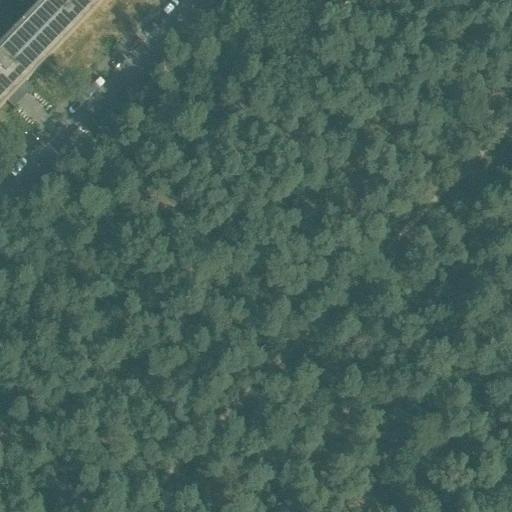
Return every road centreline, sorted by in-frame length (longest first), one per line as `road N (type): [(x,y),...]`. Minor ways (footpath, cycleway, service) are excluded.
road 1 (unknown): [(0,346),(331,0)]
road 2 (tertiary): [(0,193),(183,0)]
